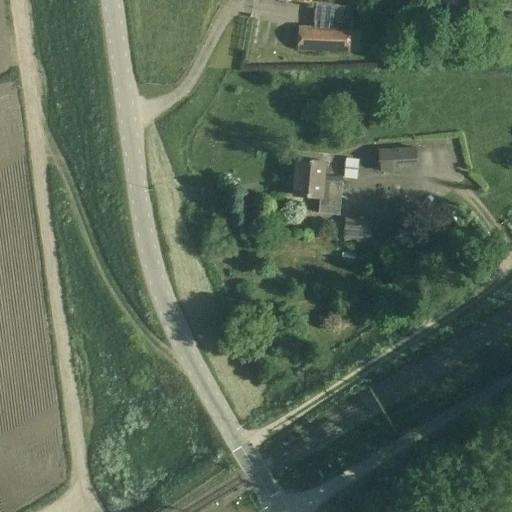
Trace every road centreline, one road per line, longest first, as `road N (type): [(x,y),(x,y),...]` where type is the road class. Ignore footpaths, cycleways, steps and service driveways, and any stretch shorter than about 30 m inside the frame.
road 1 (tertiary): [(282,511),(163,303),(113,0)]
road 2 (track): [(87,494),(24,0)]
road 3 (unknown): [(238,436),(511,259)]
road 4 (track): [(196,366),(135,304),(40,108)]
road 5 (track): [(511,390),(296,511)]
